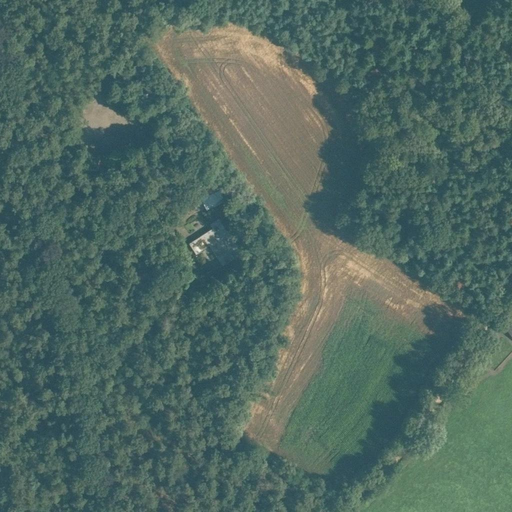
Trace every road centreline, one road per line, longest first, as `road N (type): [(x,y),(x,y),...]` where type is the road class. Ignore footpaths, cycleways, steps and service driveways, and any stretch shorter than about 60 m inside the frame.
road 1 (track): [(0,45),(105,511)]
road 2 (track): [(344,511),(366,494),(511,278)]
road 3 (track): [(424,0),(511,111)]
